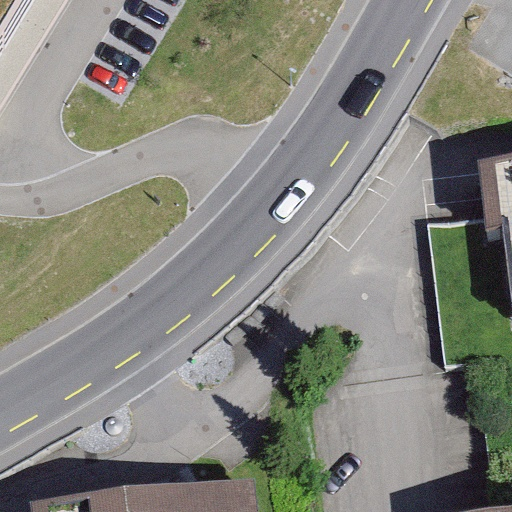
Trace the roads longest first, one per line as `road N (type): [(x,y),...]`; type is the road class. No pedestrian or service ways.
road 1 (primary): [(273,197),(160,310),(0,410)]
road 2 (residential): [(0,199),(39,202),(188,143),(273,197)]
road 3 (primary): [(402,0),(324,131),(273,197)]
